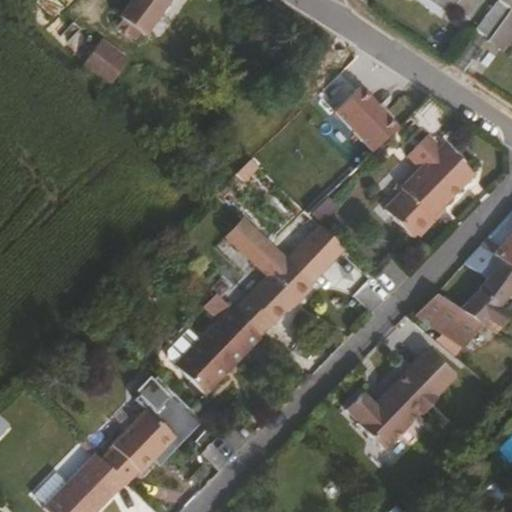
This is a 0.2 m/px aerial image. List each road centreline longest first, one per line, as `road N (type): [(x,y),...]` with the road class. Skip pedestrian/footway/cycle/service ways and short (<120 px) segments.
road 1 (residential): [(511,181),(195,511)]
road 2 (residential): [(511,132),(305,3)]
